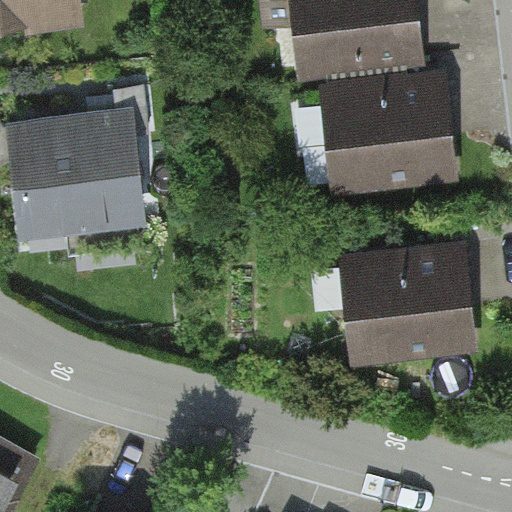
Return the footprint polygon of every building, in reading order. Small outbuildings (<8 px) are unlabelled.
[(82,0),(0,0),(0,31),(84,24),(82,0)] [(301,0),(309,67),(332,64),(344,180),(456,168),(451,122),(445,75),(422,78),(415,16),(413,0),(301,0)] [(139,103),(20,115),(32,234),(151,221),(139,103)] [(0,162),(15,152),(20,142),(0,109),(0,162)] [(354,252),(362,361),(483,351),(474,243),(354,252)] [(0,442),(0,511),(11,511),(40,467),(0,442)]
